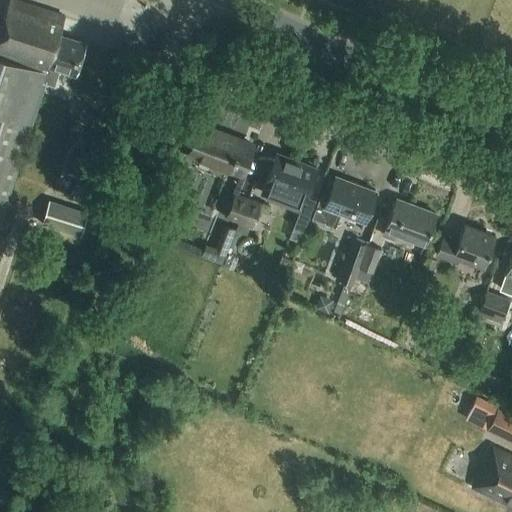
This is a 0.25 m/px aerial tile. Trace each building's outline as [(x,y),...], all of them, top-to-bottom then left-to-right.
[(38,65),(56,70),(59,71),(60,69),(76,74),(85,42),(59,34),(64,15),(13,0),(8,0),(0,26),(0,56),(37,68),(38,65)] [(0,217),(42,80),(52,83),(56,70),(38,65),(37,68),(0,56),(0,217)] [(240,174),(251,143),(198,123),(186,154),(240,174)] [(299,209),(303,198),(314,168),(276,153),(261,194),(299,209)] [(325,203),(317,200),(310,219),(334,228),(340,212),(363,220),(374,191),(336,176),(325,203)] [(87,190),(75,181),(66,194),(78,203),(87,190)] [(237,223),(247,197),(235,192),(224,218),(237,223)] [(247,197),(237,223),(251,228),(261,202),(247,197)] [(86,211),(47,199),(39,222),(78,234),(86,211)] [(423,243),(434,213),(395,199),(383,233),(392,237),(394,232),(423,243)] [(218,244),(208,240),(203,253),(228,261),(240,226),(226,221),(218,244)] [(482,264),(493,235),(464,224),(455,242),(442,237),(435,255),(456,263),(459,256),(482,264)] [(357,264),(365,243),(350,238),(335,277),(350,283),(353,277),(357,264)] [(357,264),(353,277),(367,283),(379,249),(365,243),(357,264)] [(511,251),(502,278),(511,282),(511,251)] [(476,316),(484,319),(481,326),(496,331),(508,299),(486,290),(476,316)] [(486,374),(481,385),(493,390),(498,379),(486,374)] [(511,413),(510,412),(496,406),(485,430),(511,442),(511,413)] [(511,502),(511,453),(494,445),(475,484),(511,502)]
